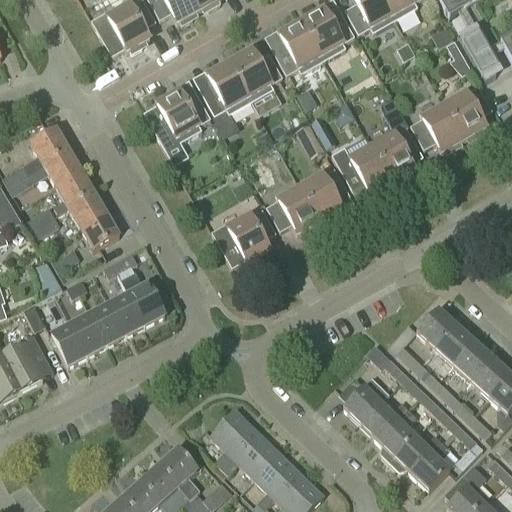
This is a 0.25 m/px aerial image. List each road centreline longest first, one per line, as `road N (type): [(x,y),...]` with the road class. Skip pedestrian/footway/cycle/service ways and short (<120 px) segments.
road 1 (residential): [(211,335),(85,116)]
road 2 (residential): [(85,116),(296,0)]
road 3 (residential): [(0,447),(211,335)]
road 4 (residential): [(246,359),(431,250)]
road 5 (residential): [(368,511),(358,491),(262,396),(246,359)]
